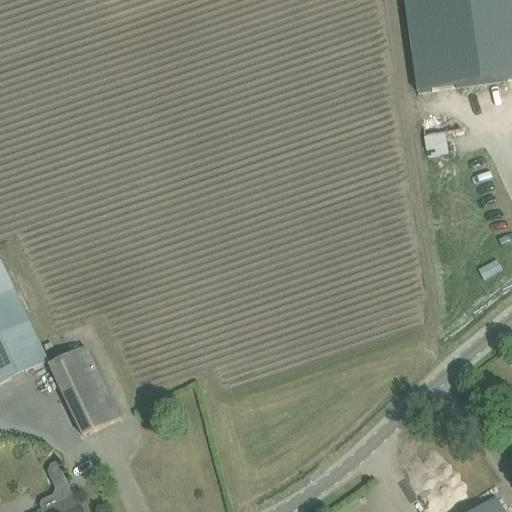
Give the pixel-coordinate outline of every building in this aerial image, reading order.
[(511,0),(403,0),(418,97),(511,83),(511,0)] [(0,384),(46,363),(8,283),(0,265),(0,384)] [(479,271),(484,280),(495,274),(490,265),(479,271)] [(85,349),(51,365),(84,437),(118,421),(85,349)] [(497,500),(477,511),(511,511),(511,429),(510,431),(511,434),(511,511),(503,511),(502,508),(497,500)] [(410,478),(422,480),(424,462),(412,460),(410,478)] [(38,511),(81,511),(80,509),(80,510),(73,495),(38,511)]
